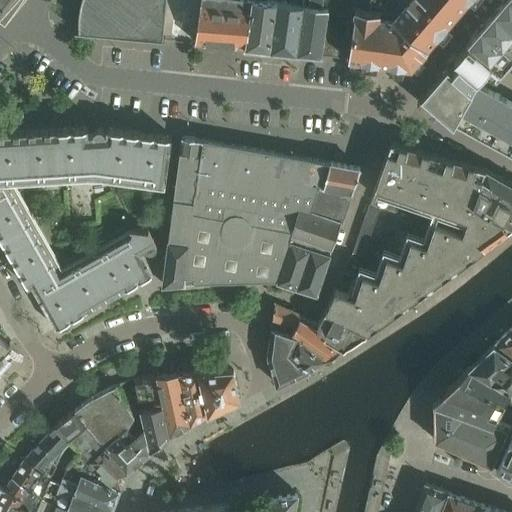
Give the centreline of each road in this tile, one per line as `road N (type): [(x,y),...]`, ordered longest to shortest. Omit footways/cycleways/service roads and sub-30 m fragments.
road 1 (residential): [(389,111),(101,78),(23,18)]
road 2 (residential): [(44,373),(101,341),(149,328),(246,327),(261,401)]
road 3 (residential): [(132,492),(160,499),(300,478),(310,488),(306,511)]
road 4 (residential): [(409,462),(423,408),(445,371),(511,309)]
road 5 (residential): [(132,492),(206,427),(261,401)]
road 6 (residential): [(389,111),(493,0)]
road 7 (residential): [(511,169),(389,111)]
